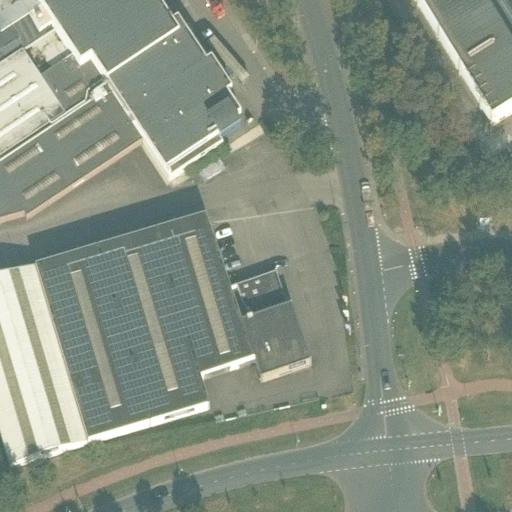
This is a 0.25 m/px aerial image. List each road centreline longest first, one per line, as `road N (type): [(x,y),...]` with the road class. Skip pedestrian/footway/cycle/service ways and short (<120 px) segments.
road 1 (unknown): [(0,254),(282,187)]
road 2 (unknown): [(282,187),(330,342),(331,370),(248,401)]
road 3 (secondary): [(386,454),(242,476),(131,511)]
road 4 (unclassified): [(340,121),(290,121),(245,82),(193,0)]
road 5 (tertiary): [(386,454),(365,274)]
road 6 (tertiary): [(365,274),(340,121)]
road 7 (unclassified): [(365,274),(511,255)]
road 8 (tertiary): [(340,121),(304,0)]
road 9 (secondary): [(511,441),(386,454)]
